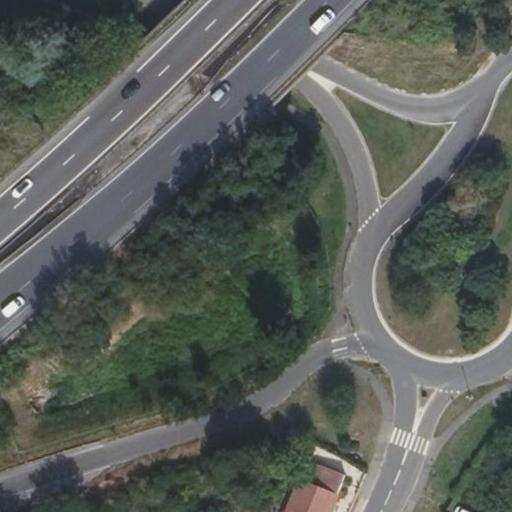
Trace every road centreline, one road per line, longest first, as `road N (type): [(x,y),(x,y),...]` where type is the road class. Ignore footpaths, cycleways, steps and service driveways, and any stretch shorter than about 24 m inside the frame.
road 1 (trunk): [(0,289),(215,109),(325,0)]
road 2 (trunk): [(0,494),(247,408),(369,335)]
road 3 (trunk): [(234,0),(0,216)]
road 4 (tertiary): [(313,72),(354,164),(367,240)]
road 5 (tertiary): [(471,104),(435,169),(367,240)]
road 6 (tertiary): [(471,104),(413,104),(313,72)]
road 7 (tertiary): [(313,72),(169,0)]
